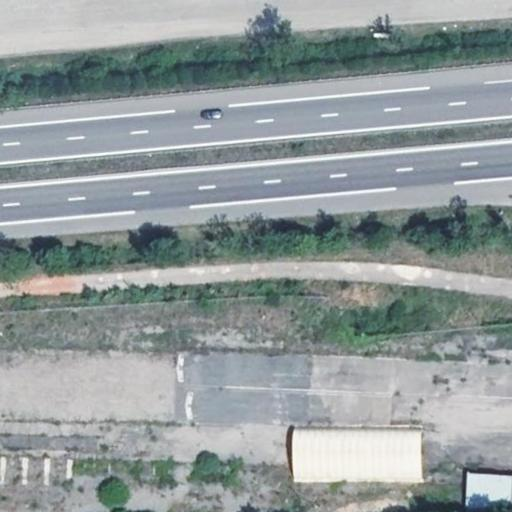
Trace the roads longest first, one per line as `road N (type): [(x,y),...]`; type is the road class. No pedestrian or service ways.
road 1 (track): [(511,292),(424,273),(355,270),(0,290)]
road 2 (motorway): [(511,97),(0,144)]
road 3 (motorway): [(0,205),(511,159)]
